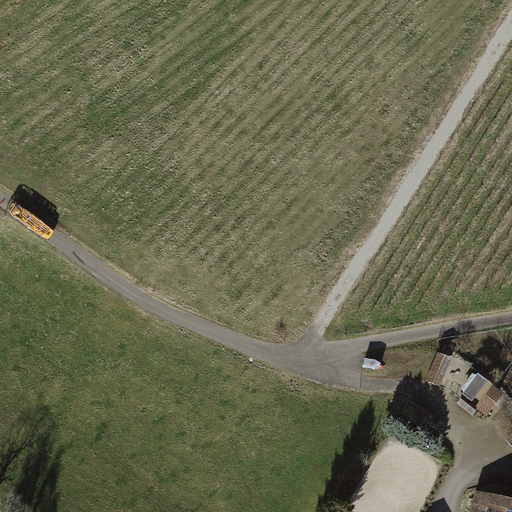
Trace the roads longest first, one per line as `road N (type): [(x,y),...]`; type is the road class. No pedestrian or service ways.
road 1 (track): [(296,361),(511,32)]
road 2 (track): [(296,361),(127,291),(0,199)]
road 3 (track): [(511,460),(441,403),(404,386),(349,380),(296,361)]
road 4 (track): [(511,317),(296,361)]
